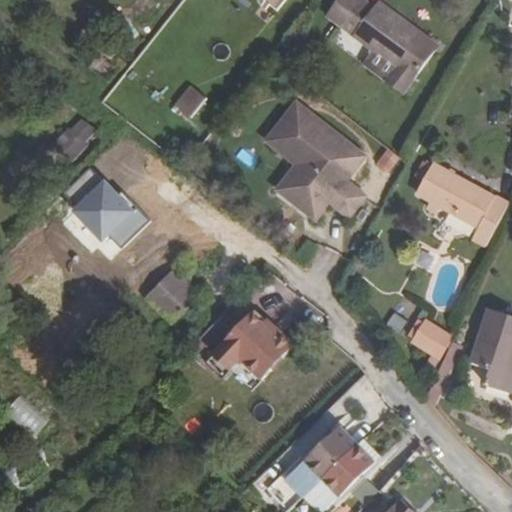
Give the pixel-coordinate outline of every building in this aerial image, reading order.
[(339,26),(357,0),(338,0),(326,17),(339,26)] [(404,94),(436,51),(400,24),(404,19),(379,2),(375,8),(364,0),(357,0),(339,26),(373,51),(397,69),(387,82),(404,94)] [(400,24),(436,51),(439,46),(404,19),(400,24)] [(120,48),(98,28),(87,39),(110,59),(120,48)] [(397,69),(373,51),(364,65),(387,82),(397,69)] [(206,101),(190,89),(175,109),(192,121),(206,101)] [(290,197),(313,165),(310,141),(298,133),(313,113),(301,104),(272,144),(303,166),(284,193),(290,197)] [(310,141),(313,165),(290,197),(324,222),(338,203),(358,218),(374,196),(354,181),(372,156),(313,113),(298,133),(310,141)] [(80,120),(57,142),(74,159),(97,138),(80,120)] [(401,158),(388,149),(377,165),(389,174),(401,158)] [(497,197),(496,198),(435,164),(418,194),(479,228),(473,239),(487,247),(510,204),(497,197)] [(428,271),(435,257),(421,250),(414,264),(428,271)] [(147,298),(175,324),(202,296),(174,269),(147,298)] [(511,316),(489,309),(471,363),(493,371),(488,387),(511,394),(511,316)] [(216,351),(233,368),(241,359),(264,380),(296,346),(281,332),(277,336),(264,324),(252,313),(216,351)] [(409,322),(395,313),(387,325),(400,334),(409,322)] [(268,319),(264,324),(277,336),(281,332),(268,319)] [(440,360),(454,337),(426,321),(412,344),(440,360)] [(230,371),(233,368),(216,351),(213,355),(230,371)] [(8,413),(37,437),(51,419),(22,395),(8,413)] [(376,463),(342,427),(306,461),(324,479),(306,497),(320,511),(333,511),(345,500),(342,498),(376,463)] [(4,473),(17,493),(66,460),(53,440),(4,473)] [(306,497),(324,479),(306,461),(303,458),(285,476),(306,497)] [(390,511),(414,511),(401,500),(390,511)]
